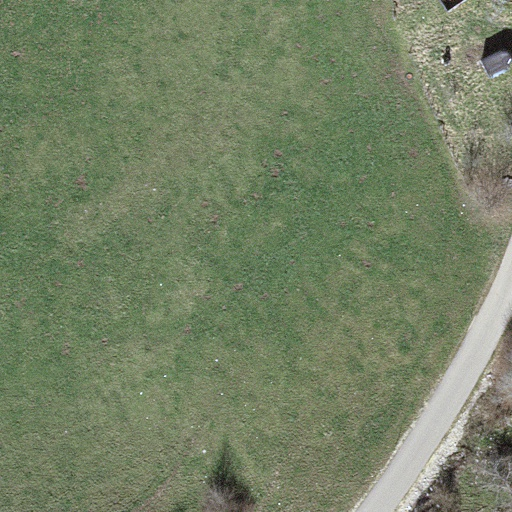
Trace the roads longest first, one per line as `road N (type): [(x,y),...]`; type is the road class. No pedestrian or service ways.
road 1 (track): [(0,345),(235,315),(511,252)]
road 2 (track): [(360,511),(450,384),(511,267)]
